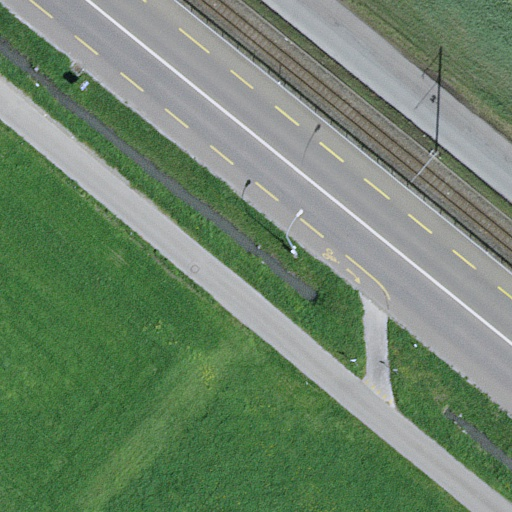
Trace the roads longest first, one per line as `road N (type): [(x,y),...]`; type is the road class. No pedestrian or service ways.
road 1 (unclassified): [(496,511),(0,98)]
road 2 (primary): [(90,0),(511,338)]
road 3 (unclassified): [(511,172),(298,0)]
